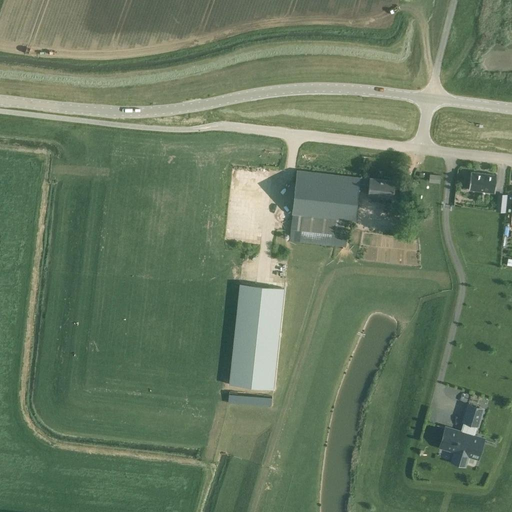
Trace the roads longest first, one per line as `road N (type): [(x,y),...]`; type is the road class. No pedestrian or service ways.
road 1 (secondary): [(0,100),(137,115),(299,88),(429,98)]
road 2 (residential): [(221,125),(419,148)]
